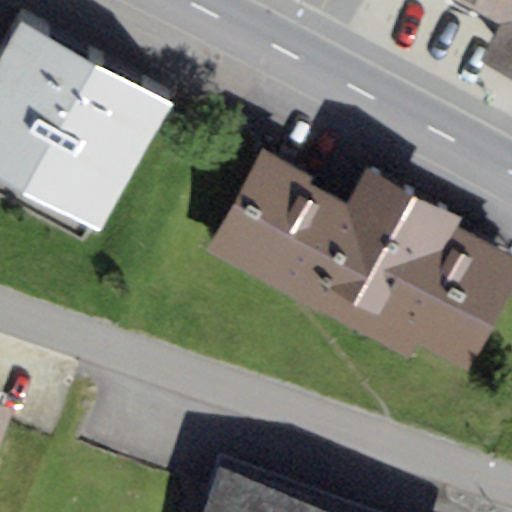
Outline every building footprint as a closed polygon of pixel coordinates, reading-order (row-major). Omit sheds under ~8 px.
[(511,0),(482,0),(501,9),(481,47),(511,63),(511,0)] [(28,9),(0,52),(0,177),(89,235),(175,103),(28,9)] [(511,241),(285,120),(222,237),(474,371),(511,301),(511,241)] [(0,385),(0,423),(12,390),(0,385)] [(395,511),(221,452),(200,511),(395,511)]
